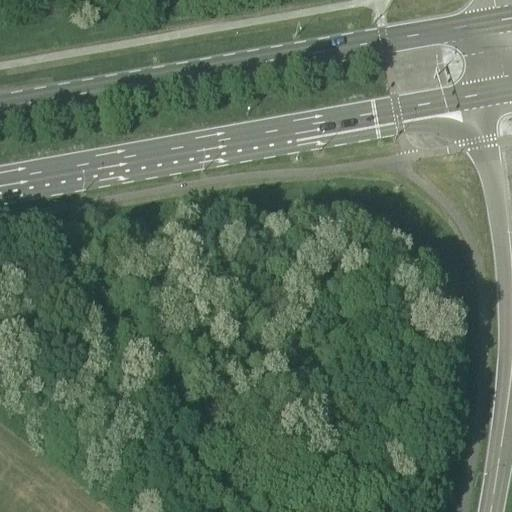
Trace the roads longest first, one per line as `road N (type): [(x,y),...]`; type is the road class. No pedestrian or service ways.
road 1 (primary): [(496,22),(0,107)]
road 2 (primary): [(0,180),(483,94)]
road 3 (secondary): [(483,94),(510,387)]
road 4 (secondary): [(488,511),(510,387)]
